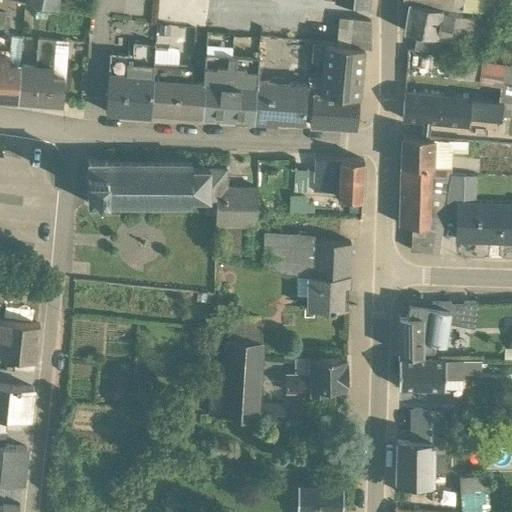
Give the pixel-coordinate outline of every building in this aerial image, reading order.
[(23,0),(23,3),(55,9),(57,0),(23,0)] [(498,0),(401,0),(402,2),(461,11),(461,9),(496,14),(498,0)] [(448,40),(484,44),(487,18),(460,16),(461,11),(408,3),(403,32),(416,34),(413,51),(445,55),(448,40)] [(369,22),(337,18),(335,45),(363,49),(370,48),(369,22)] [(9,34),(0,33),(0,99),(17,101),(20,63),(21,35),(9,34)] [(20,63),(17,101),(61,104),(67,41),(37,38),(35,64),(20,63)] [(104,110),(150,111),(154,64),(154,56),(155,42),(127,40),(127,53),(108,52),(104,110)] [(335,45),(312,43),(309,61),(321,62),(320,77),(308,77),(307,84),(306,93),(311,93),(311,91),(359,97),(363,49),(335,45)] [(497,51),(478,50),(476,60),(500,63),(501,56),(497,55),(497,51)] [(203,81),(201,114),(220,116),(220,120),(226,121),(231,57),(205,55),(203,81)] [(154,64),(150,111),(201,114),(203,81),(191,81),(191,66),(177,65),(177,58),(154,56),(154,64)] [(511,64),(450,56),(449,58),(455,59),(454,71),(449,71),(448,78),(478,81),(478,83),(499,86),(497,101),(511,102),(511,64)] [(257,58),(231,57),(226,121),(253,122),(256,81),(257,58)] [(307,84),(256,81),(253,122),(276,124),(276,121),(303,123),(306,93),(307,84)] [(359,97),(311,91),(309,126),(356,128),(359,97)] [(468,120),(500,123),(501,116),(511,116),(511,102),(404,93),(401,119),(423,122),(422,138),(428,138),(429,124),(467,126),(468,120)] [(402,137),(401,167),(450,168),(451,152),(466,153),(466,141),(402,137)] [(336,200),(361,200),(363,161),(314,159),(312,192),(336,193),(336,200)] [(203,213),(214,213),(215,168),(191,168),(191,162),(106,161),(87,161),(87,172),(86,172),(86,192),(87,192),(86,203),(105,203),(191,204),(191,199),(203,199),(203,213)] [(430,168),(401,167),(399,225),(411,226),(409,251),(429,253),(430,168)] [(225,168),(215,168),(214,213),(214,224),(216,224),(240,225),(256,225),(256,198),(256,187),(225,187),(225,168)] [(438,253),(450,168),(430,168),(429,253),(438,253)] [(307,171),(290,170),(289,185),(292,185),(292,192),(306,192),(307,171)] [(450,175),(445,203),(455,204),(456,240),(511,241),(511,202),(474,202),(475,176),(450,175)] [(216,224),(213,260),(238,263),(240,225),(216,224)] [(298,274),(305,275),(348,276),(350,242),(315,240),(315,233),(262,233),(262,269),(298,274)] [(347,310),(348,276),(305,275),(298,274),(298,295),(305,296),(306,309),(347,310)] [(397,317),(398,355),(422,354),(422,353),(433,354),(433,344),(445,343),(447,324),(474,328),(478,302),(431,303),(409,300),(408,305),(406,317),(397,317)] [(227,338),(261,341),(262,321),(228,319),(227,338)] [(38,324),(0,320),(0,337),(0,338),(0,356),(35,360),(37,341),(33,340),(34,325),(39,325),(38,324)] [(210,362),(207,415),(283,422),(284,404),(260,402),(263,341),(224,338),(222,362),(210,362)] [(345,387),(345,358),(293,358),(293,374),(284,374),(284,394),(309,393),(326,394),(326,389),(345,387)] [(398,359),(397,389),(442,390),(442,389),(461,389),(461,379),(462,374),(479,374),(479,361),(398,359)] [(28,419),(32,387),(0,383),(0,429),(3,430),(5,417),(28,419)] [(411,410),(411,441),(448,442),(448,410),(411,410)] [(173,412),(171,424),(193,426),(194,414),(173,412)] [(3,430),(0,429),(0,478),(21,480),(25,447),(1,445),(3,430)] [(396,441),(395,484),(432,484),(434,473),(446,473),(449,469),(450,451),(455,451),(455,442),(448,442),(411,441),(396,441)] [(488,511),(486,475),(458,476),(459,511),(488,511)] [(330,511),(331,500),(342,500),(342,486),(292,485),(290,511),(330,511)] [(18,511),(19,505),(18,504),(0,503),(0,511),(18,511)]
